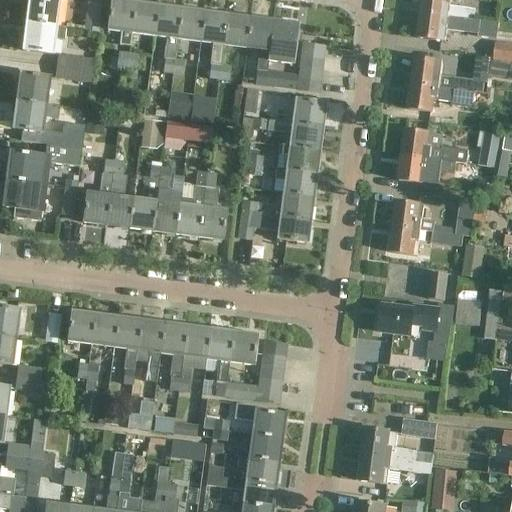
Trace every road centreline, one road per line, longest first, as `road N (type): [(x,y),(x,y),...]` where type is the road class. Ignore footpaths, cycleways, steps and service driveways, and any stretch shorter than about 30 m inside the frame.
road 1 (residential): [(331,313),(0,272)]
road 2 (residential): [(331,313),(368,0)]
